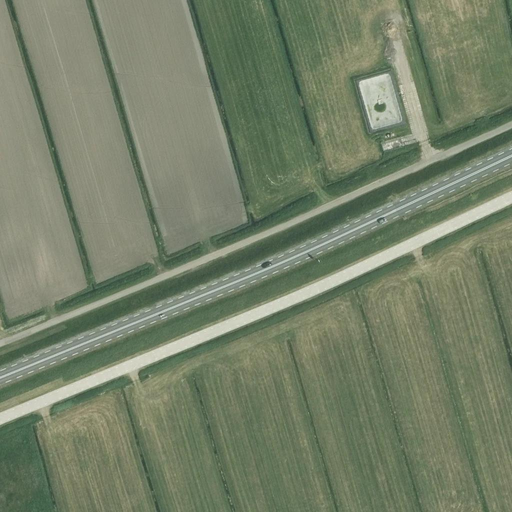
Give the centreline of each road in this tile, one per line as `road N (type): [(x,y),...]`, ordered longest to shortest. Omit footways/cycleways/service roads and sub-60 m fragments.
road 1 (primary): [(0,377),(260,271),(511,155)]
road 2 (unclassified): [(0,419),(511,197)]
road 3 (unclassified): [(0,343),(511,123)]
